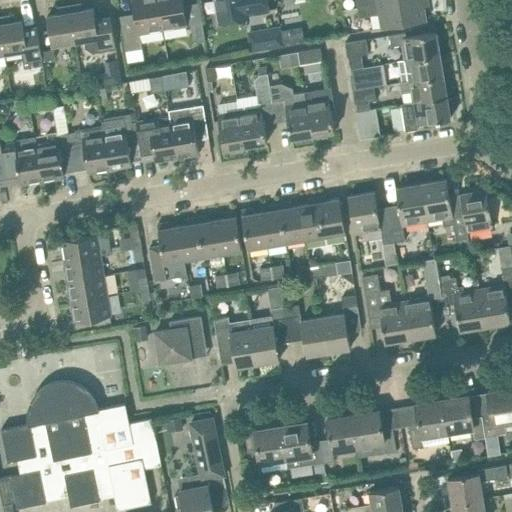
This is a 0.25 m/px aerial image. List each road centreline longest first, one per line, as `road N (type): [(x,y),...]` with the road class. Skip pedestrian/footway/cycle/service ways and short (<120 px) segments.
road 1 (residential): [(489,140),(23,217)]
road 2 (residential): [(243,511),(226,403),(511,351)]
road 3 (residential): [(489,140),(465,0)]
road 4 (residential): [(0,320),(27,314),(34,299),(23,217)]
